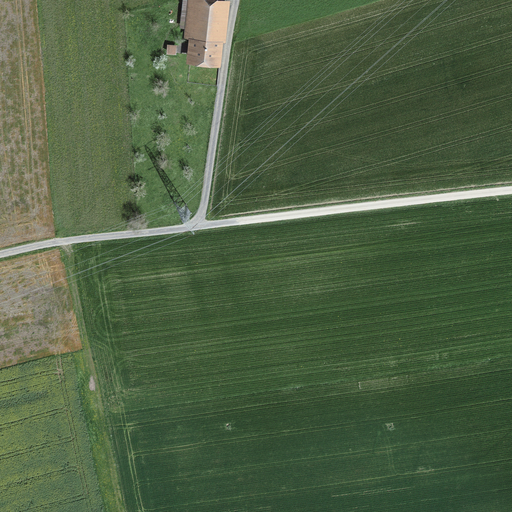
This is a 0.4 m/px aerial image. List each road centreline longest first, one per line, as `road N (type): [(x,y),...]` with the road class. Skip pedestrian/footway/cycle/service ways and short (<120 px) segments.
road 1 (track): [(0,259),(67,241),(511,191)]
road 2 (track): [(67,241),(119,511)]
